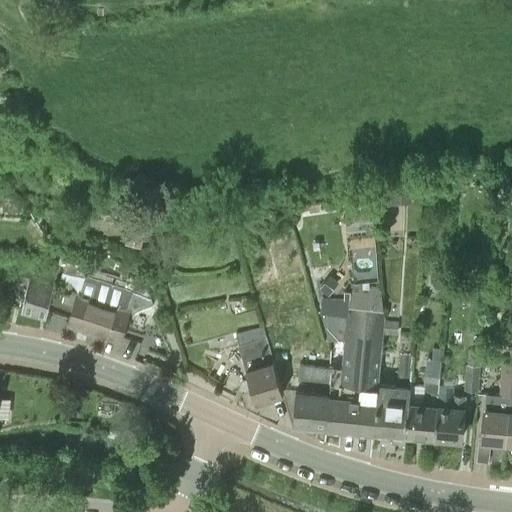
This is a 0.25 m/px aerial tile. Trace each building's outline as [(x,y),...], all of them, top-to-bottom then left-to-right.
[(470,179),(470,170),(457,170),(457,179),(470,179)] [(389,187),(389,204),(411,204),(411,187),(389,187)] [(288,218),(284,202),(276,204),(275,201),(260,205),(263,217),(278,213),(280,221),(288,218)] [(241,219),(239,211),(231,212),(233,221),(241,219)] [(125,242),(142,245),(145,231),(141,230),(142,222),(125,219),(123,228),(128,229),(125,242)] [(63,271),(75,274),(78,263),(66,260),(63,271)] [(99,268),(98,272),(119,278),(121,274),(99,268)] [(51,294),(54,282),(17,271),(13,283),(9,303),(22,306),(22,307),(46,313),(51,294)] [(85,276),(79,293),(78,293),(75,301),(69,320),(119,337),(129,310),(127,309),(133,292),(85,276)] [(330,276),(319,288),(328,296),(338,283),(330,276)] [(324,425),(373,430),(379,382),(386,310),(383,309),(380,287),(351,284),(349,299),(347,317),(341,367),(329,366),(324,425)] [(319,315),(329,316),(347,317),(349,299),(320,298),(319,315)] [(385,319),(384,333),(397,334),(398,320),(385,319)] [(283,392),(274,359),(263,326),(235,333),(238,345),(246,367),(250,381),(256,400),(283,392)] [(411,401),(412,384),(413,355),(400,354),(397,384),(379,382),(373,430),(408,433),(411,401)] [(425,358),(422,401),(411,401),(408,433),(434,436),(437,402),(441,359),(425,358)] [(299,363),(297,381),(318,383),(317,392),(297,389),(295,402),(293,422),(324,425),(329,366),(319,365),(319,364),(299,363)] [(505,443),(511,368),(511,365),(502,364),(499,394),(487,393),(482,441),(505,443)] [(478,390),(480,366),(479,366),(467,365),(466,365),(464,389),(478,390)] [(233,400),(245,377),(231,370),(219,393),(233,400)] [(451,404),(437,402),(434,436),(461,439),(464,406),(466,394),(452,393),(451,404)] [(8,399),(0,398),(0,415),(6,416),(8,399)]
